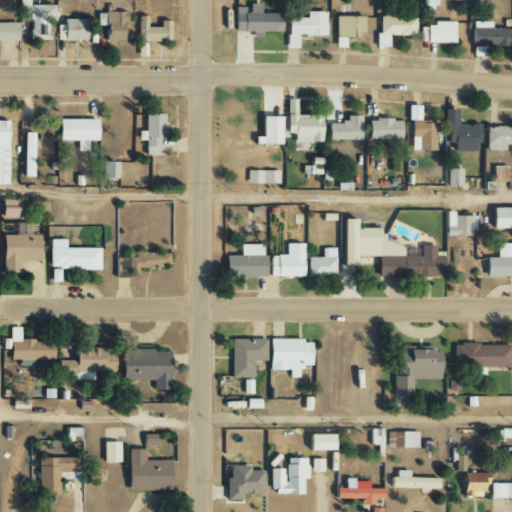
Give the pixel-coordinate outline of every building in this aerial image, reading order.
[(17,0),(18,20),(30,20),(30,40),(47,40),(47,21),(54,21),(53,5),(27,5),(26,0),(17,0)] [(280,31),(280,13),(259,13),(259,3),(246,4),(246,7),(233,7),(233,32),(280,31)] [(324,35),(324,11),(304,12),(304,17),(285,17),(286,49),(296,48),(296,36),(324,35)] [(414,17),(394,17),(394,11),(379,11),(378,47),(388,47),(388,36),(414,36),(414,17)] [(124,13),(97,12),(97,26),(105,26),(104,41),(123,42),(124,13)] [(169,21),(159,21),(159,27),(145,27),(146,17),(140,16),(140,41),(169,42),(169,21)] [(56,40),(85,41),(85,21),(56,20),(56,40)] [(453,22),(431,21),(431,27),(421,27),(420,43),(453,43),(453,22)] [(490,28),(490,22),(471,21),(471,45),(510,46),(510,29),(490,28)] [(16,23),(0,22),(0,41),(16,42),(16,23)] [(295,114),(295,99),(286,99),(286,113),(295,114)] [(409,150),(434,150),(433,122),(419,123),(419,105),(408,106),(409,150)] [(478,124),(457,125),(456,109),(445,109),(446,143),(452,143),(452,151),(473,151),(473,143),(479,143),(478,124)] [(359,115),(345,116),(345,122),(337,122),(337,110),(325,111),(325,140),(359,139),(359,115)] [(162,114),(143,114),(143,131),(137,131),(137,140),(143,140),(143,155),(162,155),(162,114)] [(285,134),(293,133),(293,143),(320,142),(320,114),(285,115),(285,134)] [(260,144),(279,144),(279,117),(260,116),(260,144)] [(95,119),(57,119),(57,141),(75,140),(76,151),(86,151),(86,141),(95,140),(95,119)] [(366,119),(366,139),(399,139),(399,120),(366,119)] [(484,150),(502,150),(503,145),(511,144),(511,127),(485,126),(484,150)] [(33,133),(23,132),(22,177),(32,177),(33,133)] [(318,158),(308,159),(309,166),(303,166),(303,175),(319,175),(318,158)] [(102,178),(117,178),(117,162),(103,161),(102,178)] [(491,182),(506,182),(506,167),(491,166),(491,182)] [(461,187),(461,169),(447,169),(447,187),(461,187)] [(278,171),(246,171),(245,184),(277,184),(278,171)] [(0,218),(16,218),(17,200),(0,200),(0,218)] [(511,207),(490,208),(490,229),(511,228),(511,207)] [(473,215),(445,214),(445,236),(473,236),(473,215)] [(441,277),(441,256),(433,255),(433,245),(419,245),(419,256),(401,256),(402,244),(384,244),(384,235),(378,235),(378,229),(353,229),(353,219),(340,219),(340,265),(354,265),(354,256),(376,256),(376,276),(441,277)] [(38,260),(38,235),(1,235),(1,273),(19,273),(19,261),(38,260)] [(98,248),(65,248),(65,239),(48,240),(49,270),(98,269),(98,248)] [(301,243),(284,244),(285,255),(268,256),(269,277),(302,276),(301,243)] [(511,243),(496,244),(496,257),(484,258),(484,278),(511,277),(511,243)] [(262,277),(262,245),(239,244),(239,256),(225,256),(224,276),(262,277)] [(334,248),(321,248),(321,257),(306,257),(306,276),(334,276),(334,248)] [(167,253),(126,252),(126,258),(116,258),(116,276),(137,276),(137,268),(159,268),(159,264),(167,264),(167,253)] [(230,339),(229,379),(251,379),(251,361),(264,361),(265,340),(230,339)] [(267,340),(268,370),(288,370),(288,378),(297,377),(297,367),(309,367),(308,339),(267,340)] [(51,359),(52,341),(9,340),(8,359),(51,359)] [(508,368),(509,346),(452,344),(451,366),(508,368)] [(74,381),(92,380),(92,372),(101,371),(101,348),(73,349),(74,381)] [(410,379),(438,379),(438,349),(397,350),(397,376),(391,376),(391,396),(410,396),(410,379)] [(119,380),(152,380),(151,390),(168,390),(169,350),(120,350),(119,380)] [(65,441),(80,442),(80,428),(65,428),(65,441)] [(381,429),(369,429),(369,444),(381,444),(381,429)] [(417,432),(391,432),(392,448),(417,448),(417,432)] [(142,434),(142,446),(154,446),(154,434),(142,434)] [(331,450),(331,435),(307,435),(307,450),(331,450)] [(102,462),(119,462),(118,442),(102,442),(102,462)] [(143,450),(127,450),(126,490),(168,491),(169,460),(143,460),(143,450)] [(463,456),(454,455),(453,472),(463,472),(463,456)] [(78,459),(37,458),(37,493),(58,494),(58,480),(78,481),(78,459)] [(302,493),(302,479),(306,479),(306,458),(283,459),(284,469),(268,469),(268,493),(302,493)] [(322,459),(310,459),(310,472),(322,472),(322,459)] [(261,471),(248,471),(248,466),(225,466),(226,501),(241,500),(240,494),(262,493),(261,471)] [(436,478),(407,478),(407,471),(391,470),(390,488),(436,489),(436,478)] [(481,498),(481,485),(485,485),(486,473),(461,473),(460,497),(481,498)] [(381,489),(352,489),(352,478),(343,478),(343,489),(333,489),(333,499),(359,499),(359,505),(372,505),(372,499),(381,499),(381,489)] [(511,483),(489,483),(489,498),(511,498),(511,483)]
